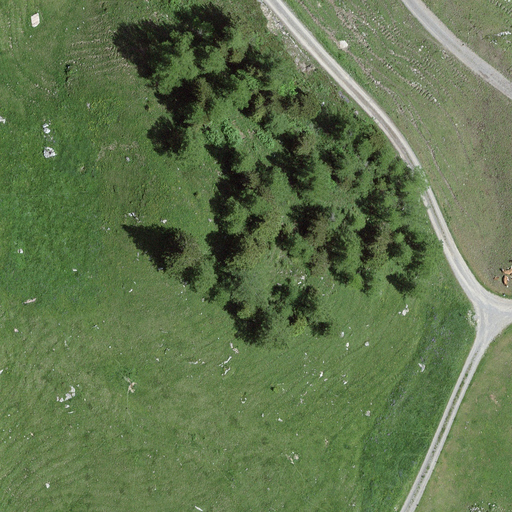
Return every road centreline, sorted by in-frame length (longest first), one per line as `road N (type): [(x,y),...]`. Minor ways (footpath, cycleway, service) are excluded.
road 1 (track): [(495,308),(468,284),(395,135),(274,0)]
road 2 (track): [(495,308),(403,511)]
road 3 (track): [(412,0),(511,89)]
